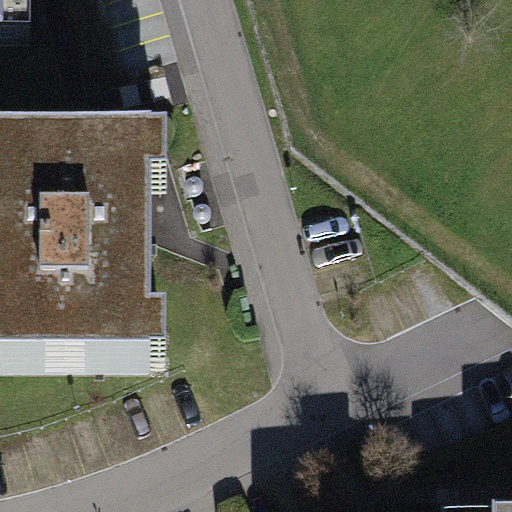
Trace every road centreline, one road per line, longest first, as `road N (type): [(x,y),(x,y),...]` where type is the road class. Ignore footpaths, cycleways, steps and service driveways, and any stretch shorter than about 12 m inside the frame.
road 1 (residential): [(328,403),(205,0)]
road 2 (residential): [(84,511),(328,403)]
road 3 (residential): [(328,403),(494,323)]
